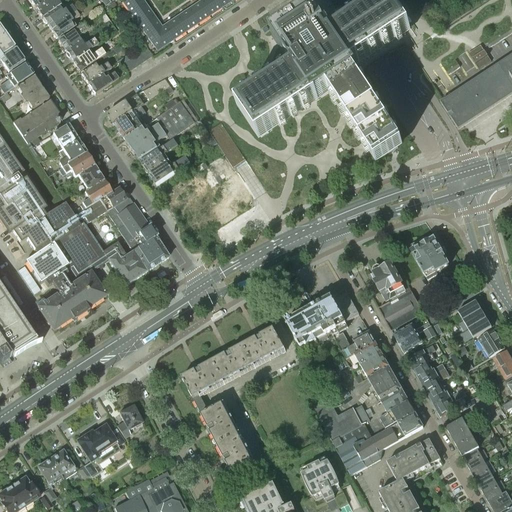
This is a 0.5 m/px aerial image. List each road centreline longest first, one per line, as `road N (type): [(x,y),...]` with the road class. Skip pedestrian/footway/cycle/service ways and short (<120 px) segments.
road 1 (residential): [(480,511),(322,228)]
road 2 (residential): [(85,117),(264,0)]
road 3 (residential): [(203,292),(85,117)]
road 4 (secondary): [(511,159),(322,228)]
road 5 (residential): [(210,511),(123,346)]
road 6 (residential): [(0,455),(96,391),(108,355)]
road 7 (residential): [(85,117),(4,0)]
road 8 (secondary): [(322,228),(459,194)]
road 9 (secondary): [(203,292),(322,228)]
road 10 (secondary): [(0,427),(108,355)]
